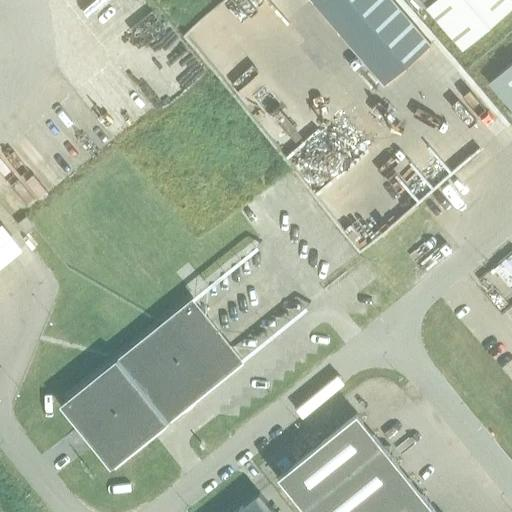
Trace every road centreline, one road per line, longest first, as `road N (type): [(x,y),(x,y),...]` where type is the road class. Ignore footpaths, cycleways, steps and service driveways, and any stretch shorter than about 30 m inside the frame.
road 1 (unclassified): [(380,325),(161,511)]
road 2 (unclassified): [(380,325),(511,486)]
road 3 (unclassified): [(380,325),(511,215)]
